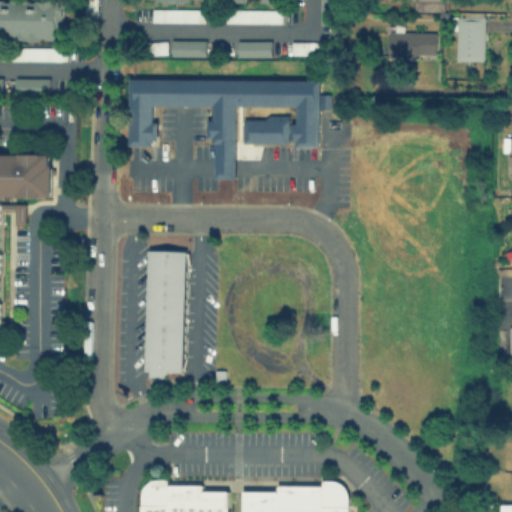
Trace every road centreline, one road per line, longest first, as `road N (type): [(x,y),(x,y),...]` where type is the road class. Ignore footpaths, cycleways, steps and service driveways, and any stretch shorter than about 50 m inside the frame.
road 1 (residential): [(49,473),(170,409),(281,404),(348,411)]
road 2 (residential): [(122,428),(103,409),(96,378),(102,166)]
road 3 (residential): [(322,231),(296,221),(100,216)]
road 4 (residential): [(348,411),(346,279),(339,250),(322,231)]
road 5 (residential): [(102,166),(105,0)]
road 6 (residential): [(359,89),(511,92)]
road 7 (residential): [(454,511),(407,452),(348,411)]
